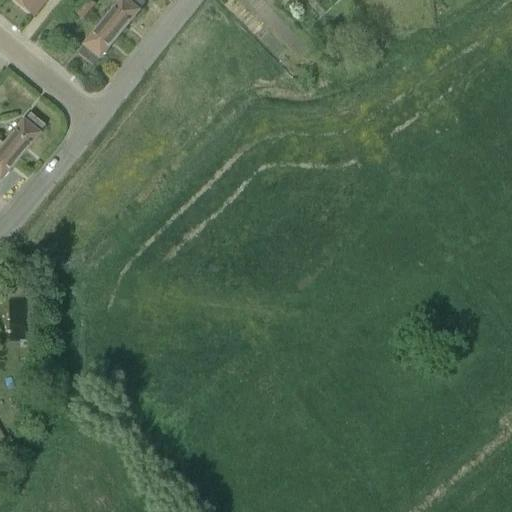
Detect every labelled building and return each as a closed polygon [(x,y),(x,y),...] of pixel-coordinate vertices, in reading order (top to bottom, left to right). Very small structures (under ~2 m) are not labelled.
[(48,0),(13,0),(34,17),(48,0)] [(68,0),(64,0),(54,13),(63,22),(76,7),(68,0)] [(89,0),(85,0),(80,5),(88,13),(95,5),(89,0)] [(123,0),(104,23),(119,35),(131,22),(134,21),(137,18),(137,14),(145,5),(139,0),(123,0)] [(73,13),(82,20),(88,13),(80,5),(73,13)] [(119,35),(104,23),(78,53),(93,66),(102,56),(106,55),(108,52),(109,48),(119,35)] [(29,115),(3,146),(18,158),(30,145),(33,145),(35,141),(35,138),(44,128),(29,115)] [(18,158),(3,146),(0,149),(0,180),(1,179),(5,178),(7,176),(7,172),(18,158)]
